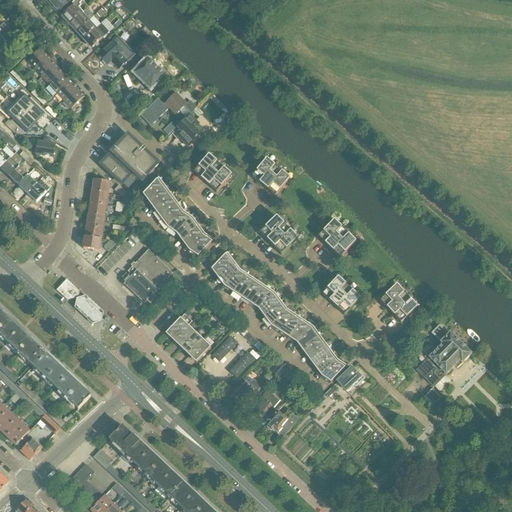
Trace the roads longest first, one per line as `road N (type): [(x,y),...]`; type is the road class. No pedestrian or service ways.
road 1 (tertiary): [(511,271),(201,0)]
road 2 (residential): [(53,247),(62,238),(79,154),(104,109),(92,85),(11,0)]
road 3 (residential): [(325,511),(141,337)]
road 4 (residential): [(369,369),(291,283),(231,237)]
road 5 (secondary): [(267,511),(133,385)]
road 6 (residential): [(133,385),(27,481)]
road 7 (residential): [(141,337),(231,237)]
road 8 (residential): [(141,337),(53,247)]
